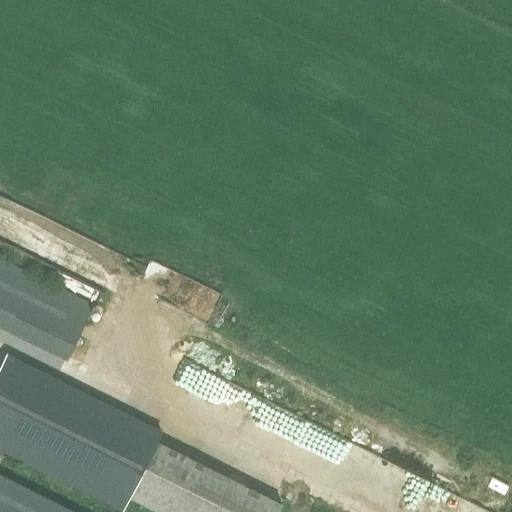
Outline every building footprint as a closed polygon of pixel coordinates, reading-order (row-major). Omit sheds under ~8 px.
[(99,270),(115,240),(12,187),(0,210),(0,222),(6,226),(0,238),(0,242),(55,271),(64,252),(99,270)] [(100,277),(110,282),(92,317),(119,331),(148,276),(125,263),(132,250),(118,243),(100,277)] [(170,283),(181,264),(153,248),(142,267),(170,283)] [(92,303),(0,258),(0,323),(66,356),(92,303)] [(159,296),(155,311),(183,318),(187,302),(159,296)] [(128,494),(155,441),(160,429),(8,353),(0,367),(0,447),(121,508),(128,494)] [(130,493),(168,511),(276,511),(283,499),(156,439),(130,493)] [(0,511),(71,511),(0,476),(0,511)]
